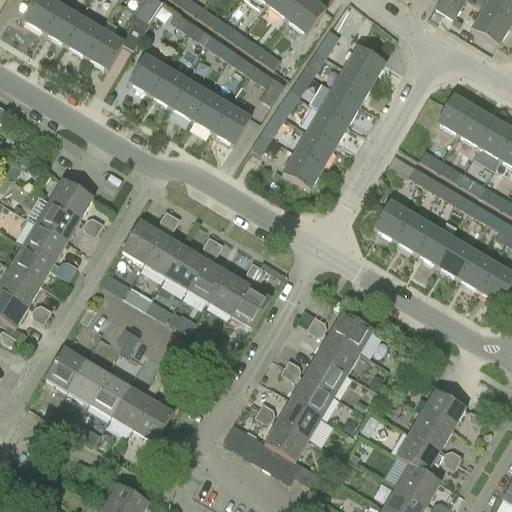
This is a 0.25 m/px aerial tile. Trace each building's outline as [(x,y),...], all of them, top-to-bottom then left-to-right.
[(43,36),(59,9),(44,0),(35,0),(21,24),(43,36)] [(147,28),(162,7),(151,0),(146,0),(141,8),(134,19),(147,28)] [(193,20),(200,9),(186,0),(181,0),(176,8),(193,20)] [(286,22),(302,0),(272,0),(266,8),(286,22)] [(307,0),(302,0),(286,22),(305,38),(324,13),(307,0)] [(454,26),(467,3),(461,0),(441,0),(434,14),(454,26)] [(479,0),(475,8),(484,13),(484,14),(511,30),(511,29),(511,2),(508,0),(479,0)] [(59,9),(43,36),(64,49),(80,21),(59,9)] [(213,34),(220,24),(203,11),(196,22),(213,34)] [(511,30),(484,14),(471,35),(499,52),(511,30)] [(186,39),(193,29),(176,17),(168,27),(186,39)] [(80,21),(64,49),(85,61),(101,33),(80,21)] [(233,47),(240,37),(223,25),(216,36),(233,47)] [(116,31),(107,26),(102,34),(101,33),(85,61),(106,74),(123,46),(111,39),(116,31)] [(189,41),(205,52),(212,41),(196,31),(189,41)] [(328,60),(340,42),(329,35),(317,52),(328,60)] [(254,61),(261,51),(243,39),(236,49),(254,61)] [(232,55),(215,44),(208,54),(225,66),(232,55)] [(344,72),(372,89),(385,67),(357,51),(344,72)] [(283,81),(295,64),(285,57),(280,64),(263,53),(256,63),(283,81)] [(314,80),(326,63),(315,56),(304,73),(314,80)] [(148,99),(165,71),(143,58),(127,86),(148,99)] [(228,68),(245,80),(252,69),(235,58),(228,68)] [(284,90),(252,69),(245,80),(266,94),(262,101),(272,108),(284,90)] [(165,71),(148,99),(169,111),(186,84),(165,71)] [(372,89),(344,72),(332,93),(359,110),(372,89)] [(300,100),(312,83),(302,76),(290,93),(300,100)] [(186,84),(169,111),(190,124),(207,96),(186,84)] [(359,110),(332,93),(319,114),(347,130),(359,110)] [(207,96),(190,124),(211,136),(228,109),(207,96)] [(288,96),(277,112),(288,119),(299,103),(288,96)] [(458,139),(474,111),(453,99),(436,126),(458,139)] [(228,109),(211,136),(233,149),(250,122),(228,109)] [(0,111),(0,128),(1,129),(8,116),(0,111)] [(478,151),(495,124),(474,111),(458,139),(478,151)] [(347,130),(319,114),(306,135),(334,151),(347,130)] [(286,122),(275,116),(264,132),(275,139),(286,122)] [(499,164),(511,142),(511,133),(495,124),(478,151),(499,164)] [(334,151),(306,135),(294,155),(322,172),(334,151)] [(24,144),(10,136),(3,147),(17,155),(24,144)] [(272,142),(262,136),(250,154),(260,161),(272,142)] [(511,171),(511,142),(499,164),(511,171)] [(322,172),(294,155),(281,177),(309,194),(322,172)] [(436,176),(442,165),(425,155),(419,165),(436,176)] [(456,188),(463,178),(446,167),(439,178),(456,188)] [(21,174),(12,169),(11,169),(5,181),(14,186),(21,174)] [(425,193),(431,183),(414,172),(408,183),(425,193)] [(477,201),(483,190),(466,180),(460,190),(477,201)] [(48,206),(79,225),(92,203),(61,184),(48,206)] [(447,206),(453,196),(435,185),(428,195),(447,206)] [(498,213),(504,203),(487,192),(480,203),(498,213)] [(466,218),(473,207),(456,197),(450,208),(466,218)] [(511,199),(509,197),(507,200),(510,201),(508,205),(501,215),(511,221),(511,199)] [(394,244),(410,217),(389,204),(372,231),(394,244)] [(35,228),(66,247),(79,225),(48,206),(35,228)] [(487,230),(494,220),(476,209),(470,220),(487,230)] [(160,232),(164,234),(172,220),(165,216),(159,226),(160,232)] [(410,217),(394,244),(415,257),(431,229),(410,217)] [(179,224),(172,220),(164,234),(167,236),(173,234),(179,224)] [(448,226),(438,220),(432,230),(431,229),(415,257),(436,269),(452,242),(442,236),(448,226)] [(498,237),(496,241),(505,248),(511,236),(511,230),(497,222),(491,233),(498,237)] [(86,225),(85,227),(98,236),(102,229),(92,223),(86,225)] [(143,269),(162,238),(139,225),(121,256),(143,269)] [(94,242),(98,236),(85,227),(83,231),(84,236),(94,242)] [(22,250),(53,268),(66,247),(35,228),(22,250)] [(165,282),(183,251),(162,238),(143,269),(165,282)] [(204,258),(207,260),(215,246),(208,241),(202,252),(204,258)] [(452,242),(436,269),(456,282),(473,255),(452,242)] [(223,250),(215,246),(207,260),(211,262),(216,260),(223,250)] [(9,271),(40,290),(53,268),(22,250),(9,271)] [(186,295),(205,264),(183,251),(165,282),(186,295)] [(473,255),(456,282),(477,294),(494,267),(473,255)] [(208,308),(227,277),(205,264),(186,295),(208,308)] [(61,268),(59,271),(72,279),(76,272),(66,266),(61,268)] [(250,286),(259,271),(252,267),(245,278),(247,284),(250,286)] [(511,278),(494,267),(477,294),(499,307),(511,285),(511,278)] [(0,287),(0,295),(27,311),(40,290),(9,271),(0,287)] [(260,286),(266,276),(259,271),(250,286),(254,288),(260,286)] [(230,320),(248,289),(227,277),(208,308),(230,320)] [(111,297),(122,303),(128,291),(118,285),(111,297)] [(248,289),(230,320),(252,334),(271,303),(248,289)] [(27,311),(0,295),(0,325),(14,334),(27,311)] [(153,321),(159,310),(151,305),(145,316),(153,321)] [(35,311),(33,314),(47,323),(51,316),(41,310),(35,311)] [(87,330),(95,316),(87,311),(79,326),(87,330)] [(43,329),(47,323),(33,314),(31,318),(32,323),(43,329)] [(330,338),(360,356),(373,334),(343,315),(330,338)] [(314,321),(310,329),(324,337),(326,334),(325,328),(314,321)] [(322,341),(324,337),(310,329),(305,336),(316,342),(322,341)] [(122,351),(130,337),(124,333),(116,347),(122,351)] [(12,351),(16,343),(2,335),(0,337),(0,341),(1,344),(12,351)] [(126,363),(131,356),(139,341),(130,337),(122,351),(123,351),(118,359),(126,363)] [(317,359),(347,378),(360,356),(330,338),(317,359)] [(67,396),(85,365),(62,352),(44,383),(67,396)] [(213,372),(224,379),(229,370),(207,358),(203,366),(213,372)] [(304,381),(334,399),(347,378),(317,359),(304,381)] [(88,409),(107,377),(85,365),(67,396),(88,409)] [(288,365),(284,372),(298,381),(301,377),(299,371),(288,365)] [(154,382),(147,393),(145,392),(142,398),(128,390),(110,421),(132,434),(150,403),(151,403),(162,386),(160,385),(169,371),(162,367),(154,382)] [(169,390),(177,376),(169,371),(160,385),(162,386),(169,390)] [(297,384),(298,381),(284,372),(280,379),(290,385),(297,384)] [(110,421),(128,390),(107,377),(88,409),(110,421)] [(291,402),(321,421),(334,399),(304,381),(291,402)] [(367,392),(376,397),(382,386),(373,381),(367,392)] [(422,415),(453,434),(466,411),(435,393),(422,415)] [(278,424),(308,442),(321,421),(291,402),(278,424)] [(174,416),(151,403),(150,403),(132,434),(155,448),(174,416)] [(355,414),(363,419),(367,412),(358,407),(355,414)] [(262,408),(258,415),(273,424),(275,420),(273,414),(262,408)] [(271,427),(273,424),(258,415),(254,423),(265,429),(271,427)] [(409,437),(440,455),(453,434),(422,415),(409,437)] [(480,432),(484,425),(470,416),(468,420),(469,426),(480,432)] [(364,428),(373,433),(378,425),(369,419),(364,428)] [(308,442),(278,424),(264,446),(273,451),(282,457),(292,463),(294,464),(308,442)] [(341,434),(351,440),(357,430),(347,424),(341,434)] [(235,449),(243,435),(233,429),(221,449),(231,455),(235,449)] [(243,435),(235,449),(231,455),(241,461),(253,441),(243,435)] [(409,467),(427,477),(427,476),(440,455),(409,437),(395,459),(409,467)] [(250,467),(262,447),(253,441),(241,461),(250,467)] [(260,472),(273,451),(264,446),(263,448),(262,447),(250,467),(260,472)] [(270,478),(282,457),(273,451),(260,472),(270,478)] [(445,457),(443,460),(458,469),(462,462),(452,456),(445,457)] [(279,484),(292,463),(282,457),(270,478),(279,484)] [(454,476),(458,469),(443,460),(441,464),(443,470),(454,476)] [(294,465),(294,464),(292,463),(279,484),(290,490),(294,483),(293,483),(301,470),(294,465)] [(396,488),(428,507),(441,485),(427,476),(427,477),(409,467),(396,488)] [(323,483),(301,470),(293,483),(294,483),(315,496),(323,483)] [(511,508),(511,485),(502,502),(511,508)] [(104,510),(106,511),(145,511),(148,507),(117,488),(104,510)] [(383,510),(387,511),(424,511),(428,507),(396,488),(383,510)]
